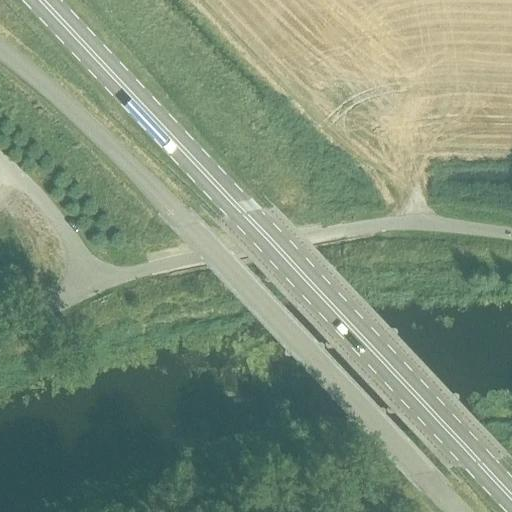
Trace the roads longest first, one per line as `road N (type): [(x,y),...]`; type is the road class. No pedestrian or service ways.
road 1 (primary): [(511,499),(40,0)]
road 2 (unclassified): [(454,511),(185,225),(0,51)]
road 3 (unclassified): [(511,234),(384,225),(140,271),(91,288)]
road 4 (unclassified): [(0,160),(64,232),(91,288)]
